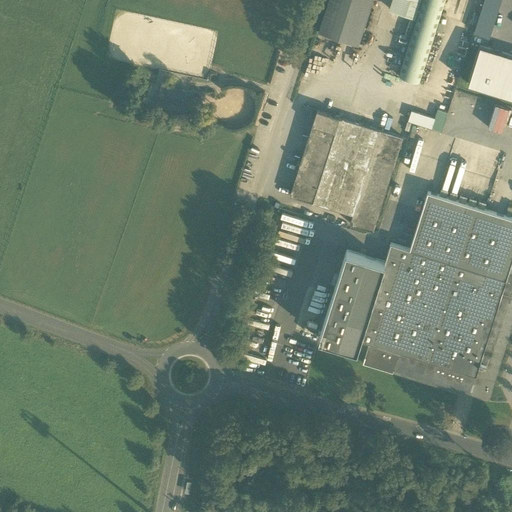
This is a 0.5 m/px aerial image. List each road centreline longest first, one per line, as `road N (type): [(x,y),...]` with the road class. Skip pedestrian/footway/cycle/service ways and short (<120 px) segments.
road 1 (unclassified): [(198,346),(240,245),(317,0)]
road 2 (residential): [(220,379),(511,458)]
road 3 (residential): [(163,365),(0,305)]
